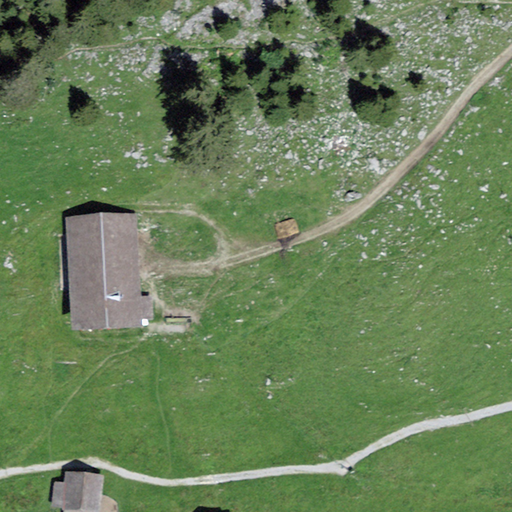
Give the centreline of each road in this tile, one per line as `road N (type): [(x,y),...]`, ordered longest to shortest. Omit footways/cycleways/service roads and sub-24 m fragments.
road 1 (track): [(511,405),(427,423),(343,465),(194,480),(94,461),(0,470)]
road 2 (track): [(169,270),(213,265),(356,212),(511,55)]
